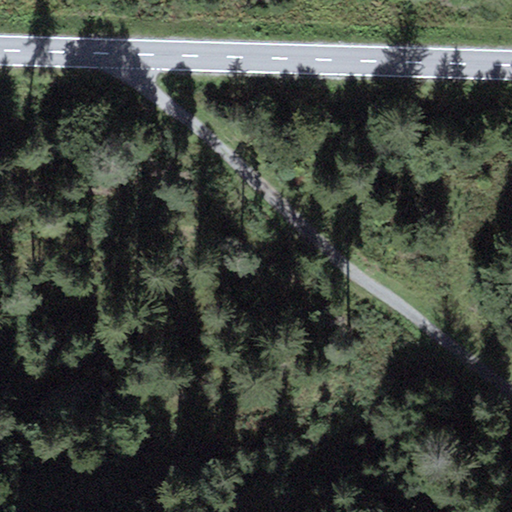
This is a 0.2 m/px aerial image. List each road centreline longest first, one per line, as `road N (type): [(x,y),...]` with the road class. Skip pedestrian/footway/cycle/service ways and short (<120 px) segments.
road 1 (track): [(511,390),(339,262),(112,51)]
road 2 (tertiary): [(511,64),(0,48)]
